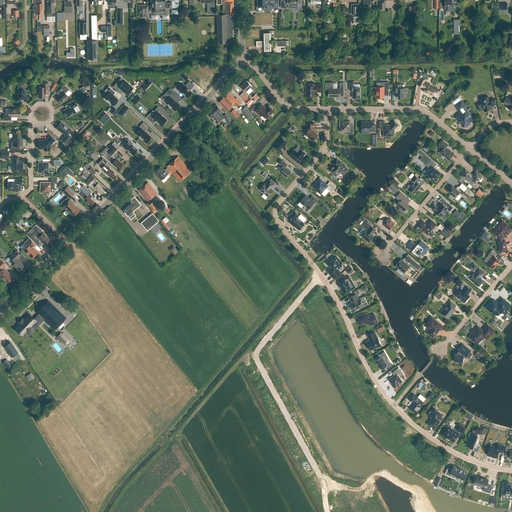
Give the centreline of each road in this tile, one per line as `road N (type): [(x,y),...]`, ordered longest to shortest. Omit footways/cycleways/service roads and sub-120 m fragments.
road 1 (residential): [(511,471),(445,448),(409,420),(370,373),(320,275)]
road 2 (residential): [(320,275),(256,354),(324,481),(328,511)]
road 3 (tertiary): [(68,242),(240,59)]
road 4 (residential): [(320,275),(274,215),(325,146),(326,110)]
road 5 (residential): [(469,148),(423,110),(326,110)]
road 6 (residential): [(382,252),(469,148)]
